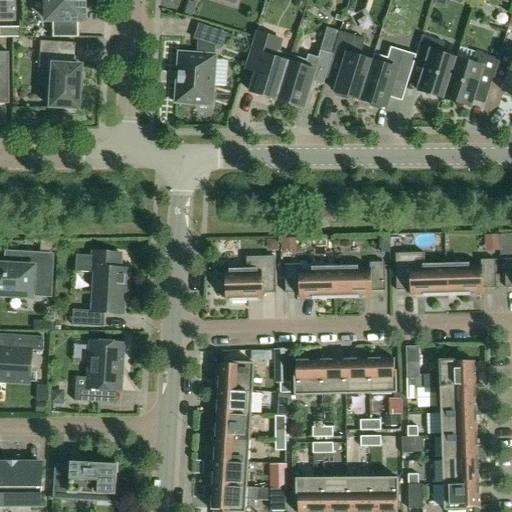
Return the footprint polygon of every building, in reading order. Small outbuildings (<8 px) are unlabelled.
[(0,0),(0,21),(16,22),(16,0),(0,0)] [(85,12),(84,0),(46,0),(47,17),(47,22),(52,22),(53,22),(53,38),(79,38),(79,22),(80,22),(84,21),(84,12),(85,12)] [(199,40),(198,55),(179,53),(175,103),(212,106),(216,56),(214,56),(214,45),(221,47),(226,34),(199,26),(195,39),(199,40)] [(0,37),(20,38),(20,28),(0,27),(0,37)] [(336,93),(361,101),(375,55),(374,55),(372,62),(359,58),(365,40),(340,32),(333,55),(331,59),(345,64),(336,93)] [(251,93),(277,101),(291,56),(278,52),(281,41),(256,33),(247,62),(259,66),(251,93)] [(444,100),(457,60),(441,55),(444,44),(422,37),(416,56),(413,65),(425,69),(418,92),(444,100)] [(75,44),(41,42),(40,56),(59,57),(58,65),(53,65),(51,108),(62,109),(62,113),(76,114),(76,110),(79,110),(82,67),(74,66),(75,44)] [(375,55),(361,101),(385,108),(394,78),(408,82),(416,56),(391,48),(388,59),(375,55)] [(323,86),(331,59),(333,55),(320,51),(318,59),(308,56),(306,61),(291,56),(277,101),(303,109),(311,82),(323,86)] [(0,104),(9,104),(9,53),(0,52),(0,104)] [(511,54),(501,52),(498,60),(493,78),(506,82),(503,92),(511,94),(511,54)] [(457,60),(444,100),(470,108),(477,85),(490,89),(493,78),(498,60),(476,54),(473,65),(457,60)] [(511,234),(500,235),(500,256),(511,255),(511,234)] [(296,240),(282,240),(282,251),(296,251),(296,240)] [(72,326),(104,328),(105,314),(123,315),(124,289),(127,289),(128,270),(119,269),(120,254),(94,252),(94,254),(96,254),(96,256),(76,255),(75,272),(95,273),(93,312),(73,310),(72,326)] [(447,295),(446,268),(425,268),(425,253),(396,254),(397,291),(410,291),(411,295),(447,295)] [(32,283),(51,284),(53,255),(23,254),(22,268),(0,266),(0,295),(32,297),(32,283)] [(226,300),(263,299),(263,294),(276,294),(275,257),(247,258),(247,273),(225,273),(225,278),(221,278),(222,295),(226,295),(226,300)] [(446,268),(447,295),(483,294),(483,289),(496,289),(496,260),(481,261),(482,267),(446,268)] [(335,271),(336,297),(372,297),(371,292),(385,291),(384,263),(370,264),(370,270),(335,271)] [(299,298),(336,297),(335,271),(300,271),(299,265),(285,266),(286,294),(299,293),(299,298)] [(0,383),(30,386),(32,350),(42,351),(43,338),(15,336),(14,349),(0,347),(0,383)] [(76,387),(75,402),(100,403),(101,390),(121,392),(122,375),(120,375),(121,363),(123,363),(124,344),(90,342),(87,388),(76,387)] [(394,359),(371,360),(372,395),(397,394),(397,371),(394,371),(394,359)] [(346,395),(372,395),(371,360),(345,361),(346,395)] [(424,376),(424,389),(437,388),(440,388),(475,387),(474,362),(463,363),(462,360),(439,361),(440,375),(424,376)] [(320,396),(319,361),(296,362),(297,374),(294,374),(295,397),(320,396)] [(320,396),(346,395),(345,361),(319,361),(320,396)] [(218,389),(253,391),(255,364),(232,363),(232,365),(220,364),(218,389)] [(407,389),(417,389),(417,379),(407,379),(407,389)] [(280,393),(291,393),(290,383),(280,383),(280,393)] [(476,411),(475,387),(440,388),(441,412),(476,411)] [(424,389),(417,389),(418,399),(437,399),(437,388),(424,389)] [(253,391),(218,389),(217,413),(252,415),(253,391)] [(418,399),(417,389),(407,389),(407,399),(418,399)] [(64,396),(60,392),(52,392),(52,404),(64,404),(64,396)] [(291,404),(291,393),(280,393),(280,404),(291,404)] [(37,404),(36,412),(46,412),(46,404),(37,404)] [(440,427),(440,406),(423,406),(423,418),(432,418),(431,427),(440,427)] [(441,412),(442,436),(477,435),(476,411),(441,412)] [(217,413),(216,437),(250,439),(252,415),(217,413)] [(386,427),(396,427),(396,417),(386,417),(386,427)] [(275,441),(285,441),(285,418),(275,418),(275,441)] [(371,431),(371,421),(360,421),(361,431),(371,431)] [(381,421),(371,421),(371,431),(381,431),(381,421)] [(408,427),(408,437),(418,437),(418,427),(408,427)] [(324,440),(324,429),(313,429),(313,440),(324,440)] [(334,429),(324,429),(324,440),(334,439),(334,429)] [(442,436),(443,460),(478,459),(477,435),(442,436)] [(216,437),(214,461),(249,463),(250,439),(216,437)] [(361,447),(371,447),(371,437),(361,437),(361,447)] [(371,437),(371,447),(381,447),(381,437),(371,437)] [(413,438),(402,438),(402,454),(414,454),(413,438)] [(285,441),(275,441),(275,453),(285,453),(285,441)] [(314,456),(324,456),(324,446),(313,446),(314,456)] [(324,446),(324,456),(334,456),(334,446),(324,446)] [(263,460),(265,483),(283,480),(281,458),(263,460)] [(443,460),(444,484),(478,483),(478,459),(443,460)] [(214,461),(213,485),(248,487),(249,463),(214,461)] [(8,462),(8,464),(0,463),(0,506),(41,507),(41,464),(17,464),(17,462),(8,462)] [(117,466),(85,464),(85,466),(72,466),(72,463),(70,463),(70,466),(55,465),(53,499),(115,503),(117,466)] [(408,475),(408,485),(419,485),(418,475),(408,475)] [(286,492),(286,482),(275,482),(275,492),(286,492)] [(298,511),(321,511),(322,483),(296,483),(296,506),(299,506),(298,511)] [(347,511),(347,483),(322,483),(321,511),(347,511)] [(347,483),(347,511),(373,511),(373,483),(347,483)] [(373,483),(373,511),(396,511),(396,506),(399,506),(399,483),(373,483)] [(478,483),(444,484),(444,511),(468,511),(468,508),(479,508),(478,483)] [(247,488),(248,487),(213,485),(211,510),(223,511),(246,511),(247,501),(256,501),(257,489),(247,488)] [(419,485),(408,485),(409,509),(423,509),(423,485),(419,485)] [(286,511),(286,494),(271,494),(271,511),(286,511)]
